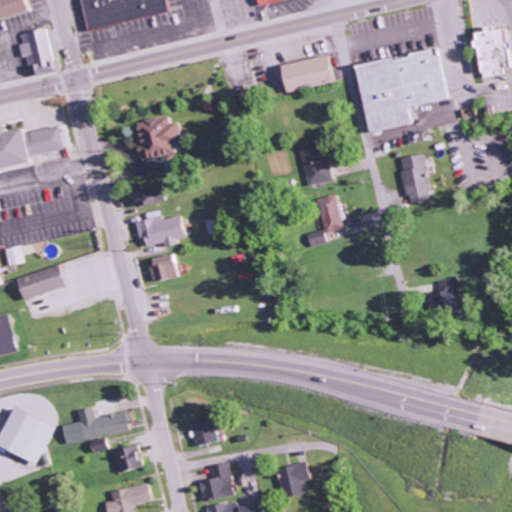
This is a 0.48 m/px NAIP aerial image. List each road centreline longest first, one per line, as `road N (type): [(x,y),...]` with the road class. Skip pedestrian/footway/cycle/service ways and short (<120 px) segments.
road 1 (secondary): [(0,378),(145,358),(238,361),(330,373),(482,410)]
road 2 (residential): [(77,78),(181,511)]
road 3 (residential): [(0,96),(403,0)]
road 4 (residential): [(327,0),(406,310)]
